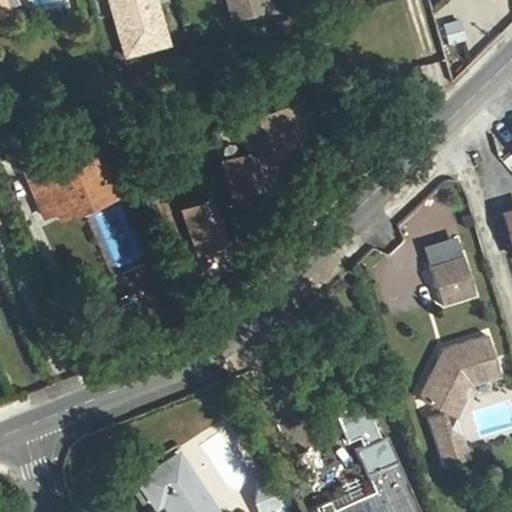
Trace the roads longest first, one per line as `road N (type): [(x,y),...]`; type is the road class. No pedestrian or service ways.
road 1 (residential): [(26,430),(212,357),(239,337),(511,68)]
road 2 (unknown): [(73,412),(0,233)]
road 3 (unknown): [(453,126),(511,300)]
